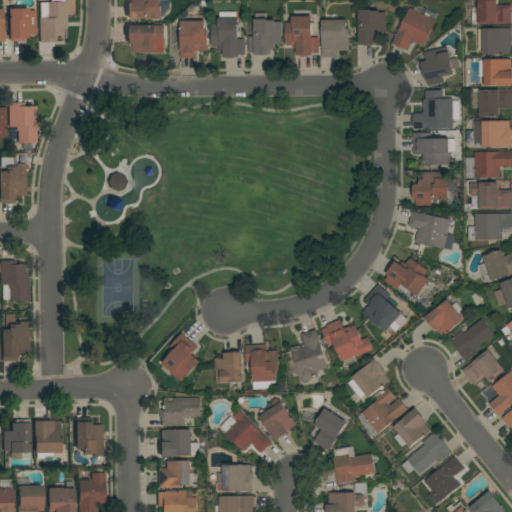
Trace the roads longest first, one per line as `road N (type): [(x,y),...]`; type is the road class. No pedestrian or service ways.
road 1 (residential): [(97,0),(95,46),(51,180),(55,390)]
road 2 (residential): [(0,76),(85,75),(131,86),(386,87)]
road 3 (residential): [(386,87),(382,226),(359,271),(318,304),(224,312)]
road 4 (residential): [(424,370),(511,480)]
road 5 (residential): [(0,391),(128,389)]
road 6 (residential): [(128,389),(131,511)]
